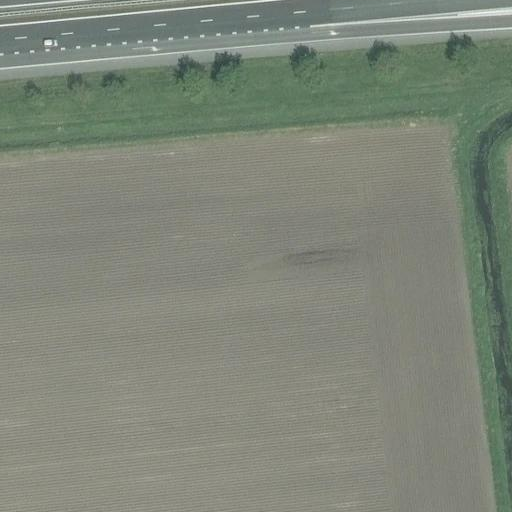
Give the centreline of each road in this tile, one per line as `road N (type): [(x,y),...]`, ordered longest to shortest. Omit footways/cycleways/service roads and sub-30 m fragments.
road 1 (motorway): [(0,39),(300,12)]
road 2 (motorway): [(300,12),(511,21)]
road 3 (motorway): [(300,12),(450,0)]
